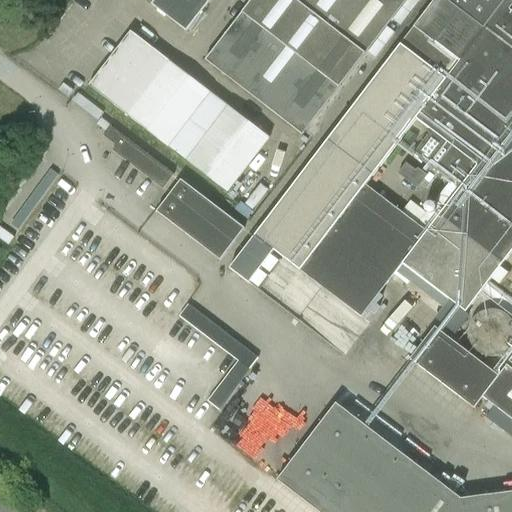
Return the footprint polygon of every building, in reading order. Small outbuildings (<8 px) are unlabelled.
[(155,0),(151,5),(186,32),(211,0),(155,0)] [(252,0),(206,61),(302,136),(406,0),(252,0)] [(511,0),(505,0),(483,30),(444,0),(434,0),(255,235),(231,267),(250,282),(274,250),(362,317),(403,263),(466,312),(511,251),(511,0)] [(210,93),(131,31),(89,86),(168,148),(210,93)] [(186,160),(228,193),(270,138),(228,106),(186,160)] [(110,127),(103,137),(117,147),(113,152),(163,190),(174,176),(110,127)] [(238,238),(174,189),(150,221),(214,270),(238,238)] [(207,400),(221,409),(259,354),(188,304),(179,317),(237,358),(207,400)] [(502,312),(500,311),(498,310),(495,309),(492,309),(489,309),(486,310),(483,311),(480,312),(478,313),(476,315),(474,317),(472,320),(470,322),(469,325),(468,328),(468,331),(468,334),(468,337),(469,339),(470,342),(471,345),(472,347),(474,350),(477,352),(479,353),(482,355),(484,356),(487,356),(490,357),(493,357),(495,356),(498,356),(500,355),(502,355),(504,354),(506,352),(507,351),(509,349),(510,348),(511,346),(511,345),(511,320),(511,319),(509,317),(508,315),(506,314),(504,313),(502,312)] [(428,336),(403,368),(467,417),(478,401),(511,427),(511,376),(502,369),(491,384),(428,336)] [(511,511),(511,496),(459,504),(334,408),(275,485),(309,511),(511,511)]
